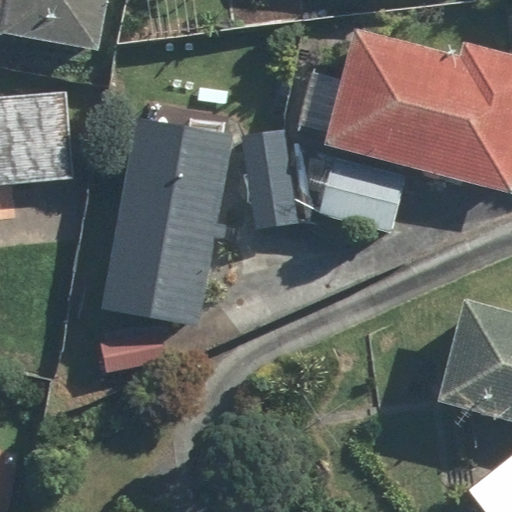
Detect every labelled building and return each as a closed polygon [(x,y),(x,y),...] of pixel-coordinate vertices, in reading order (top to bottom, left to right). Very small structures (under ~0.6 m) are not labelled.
[(99,0),(2,0),(0,13),(0,45),(88,61),(99,0)] [(511,119),(511,68),(345,38),(311,220),(378,232),(386,186),(496,206),(511,119)] [(0,183),(66,180),(63,133),(36,134),(35,106),(0,108),(0,183)] [(117,129),(82,321),(188,340),(222,149),(117,129)] [(276,137),(231,145),(247,239),(292,231),(276,137)] [(511,328),(455,314),(429,414),(511,434),(511,328)] [(511,511),(511,453),(456,503),(463,511),(511,511)]
